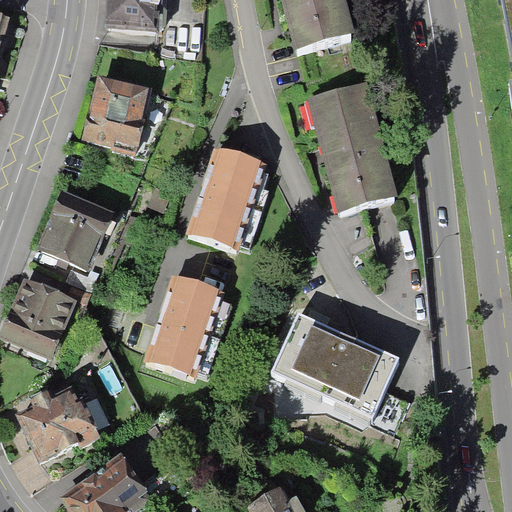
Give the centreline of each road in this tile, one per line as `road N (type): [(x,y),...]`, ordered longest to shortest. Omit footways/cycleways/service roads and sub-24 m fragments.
road 1 (primary): [(427,0),(472,511)]
road 2 (primary): [(511,472),(478,204),(455,65),(435,0)]
road 3 (residential): [(256,69),(333,252),(369,306),(406,336),(411,389)]
road 4 (residential): [(151,326),(213,143),(256,69)]
road 5 (residential): [(0,233),(58,57),(67,3)]
